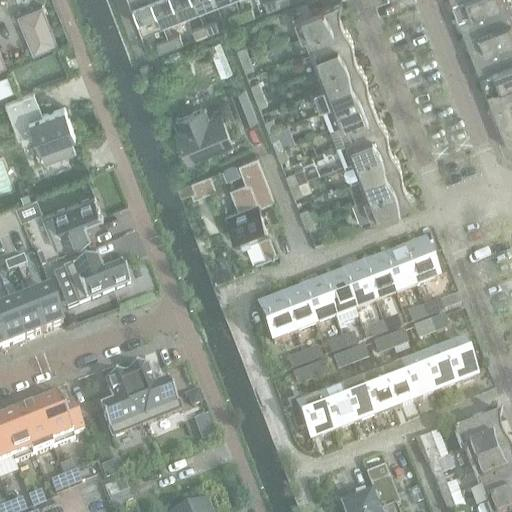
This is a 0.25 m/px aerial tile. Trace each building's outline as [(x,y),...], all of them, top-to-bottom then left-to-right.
[(160,20),(152,0),(130,0),(138,18),(134,19),(138,29),(141,28),(142,30),(144,30),(143,27),(160,20)] [(152,0),(160,20),(178,13),(172,0),(152,0)] [(172,0),(178,13),(196,6),(193,0),(172,0)] [(279,7),(275,0),(271,0),(264,3),(267,12),(279,7)] [(301,38),(341,22),(339,15),(340,14),(339,12),(339,9),(339,6),(340,4),(341,1),(340,0),(339,0),(339,1),(294,19),(301,38)] [(451,0),(458,17),(502,0),(451,0)] [(511,14),(506,0),(502,0),(458,17),(465,36),(511,17),(511,14)] [(42,7),(22,14),(18,16),(33,54),(57,45),(42,7)] [(239,12),(243,21),(254,17),(251,8),(239,12)] [(243,21),(239,12),(228,17),(231,26),(243,21)] [(511,38),(511,17),(465,36),(472,54),(511,38)] [(204,26),(207,35),(219,31),(215,22),(204,26)] [(311,54),(351,39),(350,36),(349,34),(347,31),(345,29),(344,29),(341,22),(301,38),(302,39),(305,38),(311,54)] [(207,35),(204,26),(192,31),(195,40),(207,35)] [(168,40),(171,49),(183,44),(179,35),(168,40)] [(511,58),(511,38),(472,54),(479,72),(511,58)] [(318,72),(355,58),(352,51),(353,50),(353,47),(353,45),(352,42),(351,39),(311,54),(318,72)] [(171,49),(168,40),(156,44),(159,53),(171,49)] [(241,61),(249,58),(245,47),(237,50),(241,61)] [(249,58),(241,61),(245,72),(254,69),(249,58)] [(325,90),(365,75),(364,72),(362,69),(361,67),(359,65),(358,65),(355,58),(318,72),(325,90)] [(511,79),(511,58),(479,72),(486,90),(511,79)] [(152,74),(148,64),(139,68),(143,78),(152,74)] [(365,75),(325,90),(313,95),(320,113),(323,112),(369,94),(368,90),(366,87),(367,86),(367,83),(367,80),(366,78),(365,75)] [(511,100),(511,79),(486,90),(493,108),(511,100)] [(255,97),(263,94),(259,82),(250,86),(255,97)] [(244,126),(257,121),(258,121),(245,89),(231,95),(244,126)] [(74,135),(64,108),(42,116),(33,94),(6,104),(17,137),(33,132),(40,148),(74,135)] [(263,94),(255,97),(259,108),(267,105),(263,94)] [(330,130),(339,126),(376,112),(375,108),(375,109),(373,105),(374,105),(369,94),(323,112),(330,130)] [(511,100),(493,108),(501,130),(511,125),(511,100)] [(176,134),(188,162),(232,144),(220,115),(210,119),(205,107),(173,120),(178,133),(176,134)] [(346,144),(386,129),(385,126),(383,124),(382,121),(380,119),(379,119),(376,112),(339,126),(346,144)] [(264,121),(269,133),(277,130),(273,118),(264,121)] [(511,125),(501,130),(510,153),(511,152),(511,125)] [(344,166),(344,165),(390,148),(387,141),(388,140),(388,137),(388,134),(387,132),(386,129),(346,144),(337,148),(344,166)] [(276,151),(284,148),(280,137),(271,140),(276,151)] [(284,148),(276,151),(280,162),(288,159),(284,148)] [(351,183),(400,165),(399,162),(397,159),(396,157),(394,155),(393,155),(390,148),(344,165),(345,168),(344,172),(346,179),(350,181),(351,183)] [(274,201),(257,158),(238,165),(255,206),(258,205),(259,207),(274,201)] [(241,176),(236,165),(223,171),(227,181),(241,176)] [(356,202),(363,199),(404,184),(401,176),(402,176),(402,173),(401,170),(401,167),(400,165),(351,183),(349,184),(356,202)] [(285,175),(290,187),(298,183),(294,172),(285,175)] [(195,193),(191,183),(178,188),(181,197),(195,193)] [(298,183),(290,187),(294,198),(302,194),(298,183)] [(363,199),(356,202),(352,204),(360,222),(416,200),(419,202),(420,201),(417,200),(415,198),(413,197),(411,195),(409,193),(408,191),(406,191),(404,184),(363,199)] [(44,218),(57,252),(89,239),(84,225),(103,217),(95,196),(44,218)] [(262,214),(259,207),(258,205),(255,206),(227,217),(238,245),(245,242),(253,263),(265,258),(266,260),(278,255),(269,233),(265,222),(269,221),(266,212),(262,214)] [(304,223),(312,219),(308,208),(299,211),(304,223)] [(312,219),(304,223),(308,234),(316,230),(312,219)] [(446,277),(438,255),(428,259),(424,248),(403,256),(416,289),(446,277)] [(383,263),(396,297),(416,289),(403,256),(383,263)] [(27,266),(24,257),(14,261),(18,270),(27,266)] [(65,271),(79,306),(130,286),(122,265),(103,272),(97,258),(65,271)] [(18,270),(14,261),(5,265),(8,274),(18,270)] [(363,271),(376,305),(396,297),(383,263),(363,271)] [(343,279),(356,312),(376,305),(363,271),(345,278),(343,279)] [(323,287),(335,320),(356,312),(343,279),(329,284),(323,287)] [(302,295),(315,328),(335,320),(323,287),(302,295)] [(63,326),(49,291),(29,299),(43,334),(63,326)] [(282,302),(295,336),(315,328),(302,295),(282,302)] [(43,334),(29,299),(10,306),(24,341),(43,334)] [(295,336),(282,302),(261,311),(274,344),(295,336)] [(427,319),(443,313),(440,304),(424,310),(427,319)] [(24,341),(10,306),(0,310),(0,335),(6,349),(24,341)] [(414,325),(427,319),(424,310),(410,315),(414,325)] [(387,335),(401,329),(397,320),(384,326),(387,335)] [(429,325),(433,334),(447,329),(443,320),(429,325)] [(433,334),(429,325),(416,330),(419,339),(433,334)] [(373,340),(387,335),(384,326),(370,331),(373,340)] [(389,340),(393,350),(407,344),(403,335),(389,340)] [(343,341),(347,350),(361,345),(357,336),(343,341)] [(393,350),(389,340),(376,346),(379,355),(393,350)] [(347,350),(343,341),(329,346),(333,356),(347,350)] [(441,355),(454,388),(475,380),(462,347),(441,355)] [(303,357),(307,366),(320,361),(317,351),(303,357)] [(363,351),(349,356),(353,365),(366,360),(363,351)] [(421,363),(434,396),(454,388),(441,355),(421,363)] [(349,356),(335,361),(339,371),(353,365),(349,356)] [(307,366),(303,357),(289,362),(293,371),(307,366)] [(401,371),(414,404),(434,396),(421,363),(401,371)] [(309,371),(312,381),(326,375),(322,366),(309,371)] [(181,412),(169,380),(155,386),(147,367),(127,375),(147,426),(181,412)] [(312,381),(309,371),(295,377),(298,386),(312,381)] [(381,378),(394,412),(414,404),(401,371),(381,378)] [(147,426),(127,375),(106,383),(114,402),(100,407),(113,440),(147,426)] [(394,412),(381,378),(360,386),(373,420),(394,412)] [(340,394),(353,427),(373,420),(360,386),(340,394)] [(196,392),(185,397),(190,408),(201,404),(196,392)] [(320,402),(333,435),(353,427),(340,394),(320,402)] [(84,432),(73,404),(62,408),(58,398),(36,407),(53,450),(75,441),(73,437),(84,432)] [(333,435),(320,402),(299,410),(312,443),(333,435)] [(53,450),(36,407),(17,415),(34,457),(53,450)] [(490,413),(461,425),(463,431),(473,427),(482,424),(492,420),(490,413)] [(461,453),(502,438),(499,431),(500,430),(500,427),(500,425),(500,422),(500,419),(501,417),(502,414),(501,414),(500,416),(500,417),(492,420),(482,424),(473,427),(463,431),(454,435),(461,453)] [(34,457),(17,415),(0,421),(0,426),(13,461),(12,461),(14,465),(34,457)] [(13,461),(0,426),(0,465),(12,461),(13,461)] [(429,466),(437,463),(433,452),(427,437),(419,441),(424,455),(429,466)] [(502,438),(461,453),(462,455),(465,453),(472,470),(511,455),(510,451),(509,449),(507,447),(506,445),(505,445),(502,438)] [(472,470),(479,488),(511,475),(511,455),(472,470)] [(437,463),(429,466),(433,477),(441,474),(437,463)] [(397,511),(396,508),(401,507),(385,468),(366,475),(373,493),(340,506),(342,511),(397,511)] [(81,484),(77,473),(64,478),(68,489),(81,484)] [(511,475),(479,488),(485,506),(511,495),(511,475)] [(68,489),(64,478),(51,483),(56,494),(68,489)] [(133,502),(124,481),(105,489),(113,510),(133,502)] [(443,502),(451,499),(446,487),(438,491),(443,502)] [(46,505),(41,493),(28,499),(33,510),(46,505)] [(511,511),(511,495),(485,506),(479,509),(477,511),(511,511)] [(451,499),(443,502),(446,511),(449,511),(455,510),(451,499)] [(26,511),(22,501),(10,506),(11,511),(26,511)]
